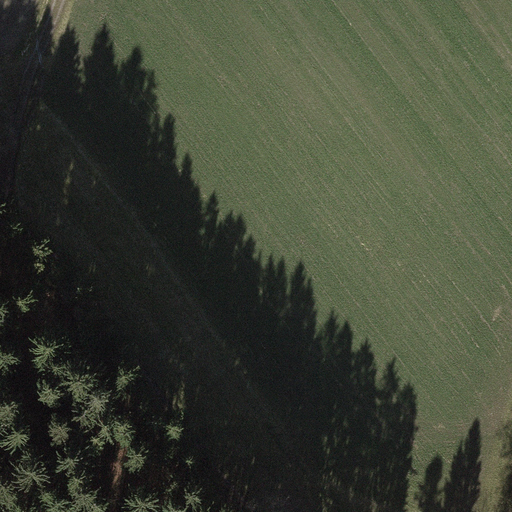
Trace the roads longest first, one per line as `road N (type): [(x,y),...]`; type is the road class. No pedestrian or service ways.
road 1 (track): [(257,511),(89,326),(0,202)]
road 2 (track): [(31,70),(0,197)]
